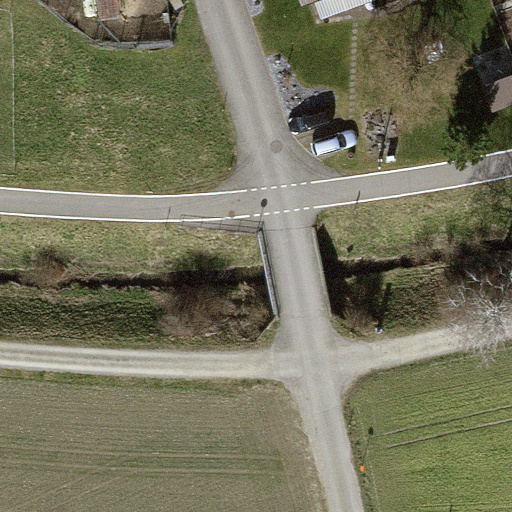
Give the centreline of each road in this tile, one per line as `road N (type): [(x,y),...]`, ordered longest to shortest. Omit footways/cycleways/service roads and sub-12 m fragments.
road 1 (track): [(0,198),(190,212),(281,205),(511,160)]
road 2 (track): [(216,0),(288,229),(315,366)]
road 3 (track): [(315,366),(342,511)]
